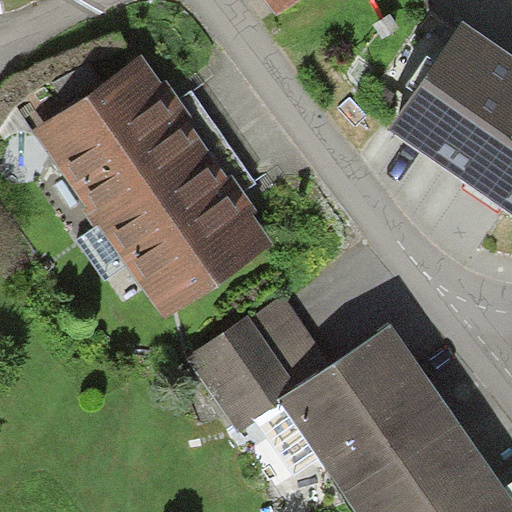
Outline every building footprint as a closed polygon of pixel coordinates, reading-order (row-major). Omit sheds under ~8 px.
[(263,0),(279,22),(308,0),(263,0)] [(511,60),(464,27),(390,134),(484,199),(511,218),(511,60)] [(35,129),(99,225),(208,154),(189,124),(193,121),(175,95),(167,82),(161,86),(143,58),(35,129)] [(227,182),(208,154),(99,225),(162,321),(275,247),(254,215),(257,213),(243,192),(233,178),(227,182)] [(333,368),(283,295),(188,357),(240,433),(284,406),(282,403),(333,368)] [(333,368),(282,403),(284,406),(356,511),(511,511),(511,504),(391,328),(333,368)]
